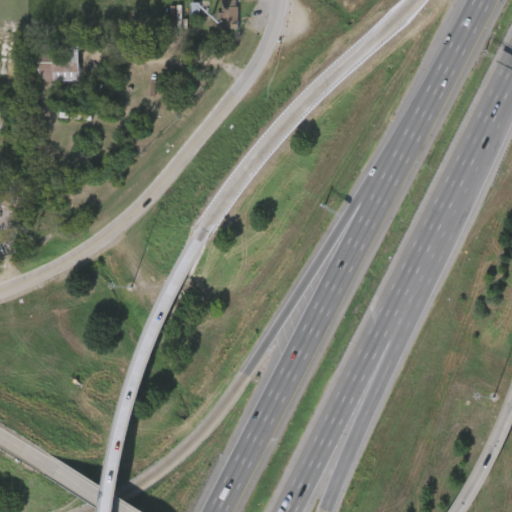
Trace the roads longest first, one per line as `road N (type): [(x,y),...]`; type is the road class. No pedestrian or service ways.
road 1 (motorway): [(425,107),(215,511)]
road 2 (secondary): [(278,0),(260,63),(164,187),(68,264),(0,294)]
road 3 (motorway): [(284,511),(442,212)]
road 4 (motorway): [(305,279),(195,435),(135,487),(86,511)]
road 5 (motorway): [(414,0),(266,146),(203,241)]
road 6 (motorway): [(203,241),(145,359),(109,511)]
road 7 (motorway): [(348,453),(442,212)]
road 8 (motorway): [(425,107),(305,279)]
road 9 (motorway): [(480,0),(425,107)]
